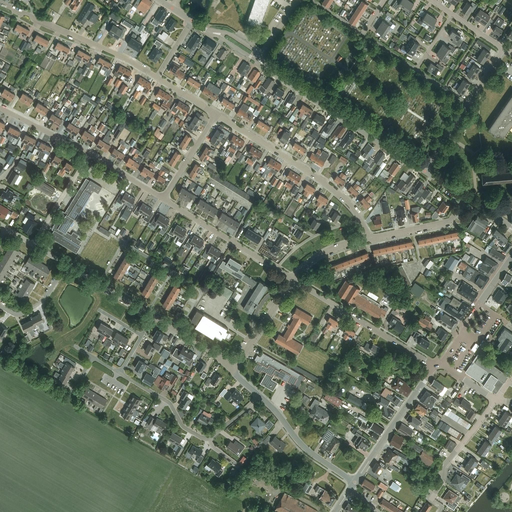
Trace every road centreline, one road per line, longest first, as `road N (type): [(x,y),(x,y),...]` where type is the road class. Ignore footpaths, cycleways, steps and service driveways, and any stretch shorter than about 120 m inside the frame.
road 1 (residential): [(369,238),(338,193),(216,114)]
road 2 (tertiary): [(424,171),(267,69)]
road 3 (residential): [(156,77),(0,2)]
road 4 (unclassified): [(435,367),(292,281)]
road 5 (unclassified): [(292,281),(163,199)]
road 6 (unclassified): [(424,171),(503,49)]
road 7 (secondary): [(354,483),(435,367)]
road 8 (residential): [(441,507),(432,497),(444,465),(495,400)]
road 9 (residential): [(354,483),(307,450),(259,396)]
